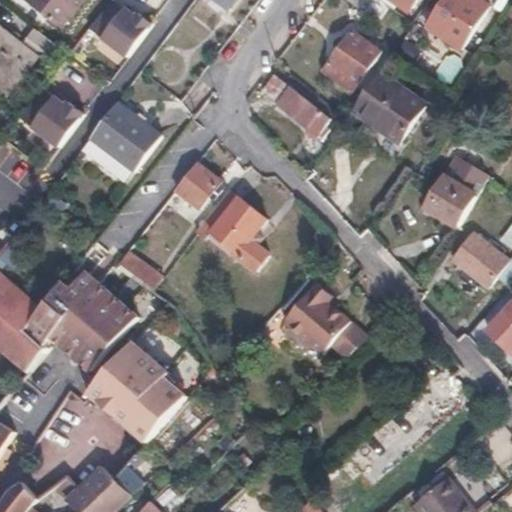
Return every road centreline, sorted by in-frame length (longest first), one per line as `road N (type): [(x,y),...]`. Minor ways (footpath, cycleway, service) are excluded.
road 1 (residential): [(511,409),(462,344),(218,107)]
road 2 (residential): [(218,107),(133,232)]
road 3 (residential): [(289,0),(218,107)]
